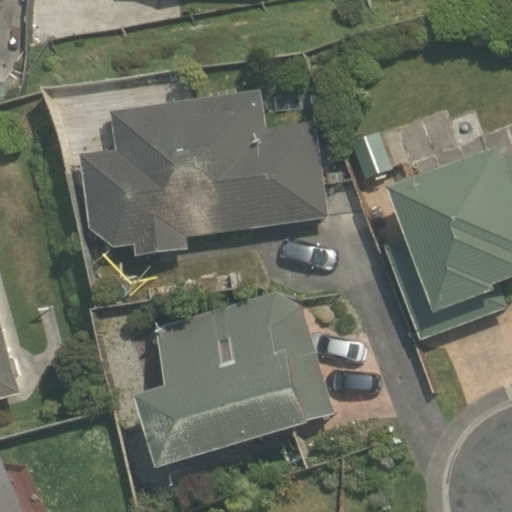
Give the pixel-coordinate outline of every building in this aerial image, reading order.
[(201,238),(343,217),(328,121),(283,127),(276,90),(127,111),(131,149),(97,153),(104,226),(129,247),(147,243),(149,256),(202,248),(201,238)] [(430,233),(399,245),(434,339),(511,310),(511,151),(413,188),(430,233)] [(0,402),(34,393),(0,266),(0,402)] [(173,328),(189,383),(159,392),(182,470),(337,424),(336,420),(350,416),(321,317),(291,293),(173,328)] [(0,511),(39,511),(12,448),(0,452),(0,511)]
